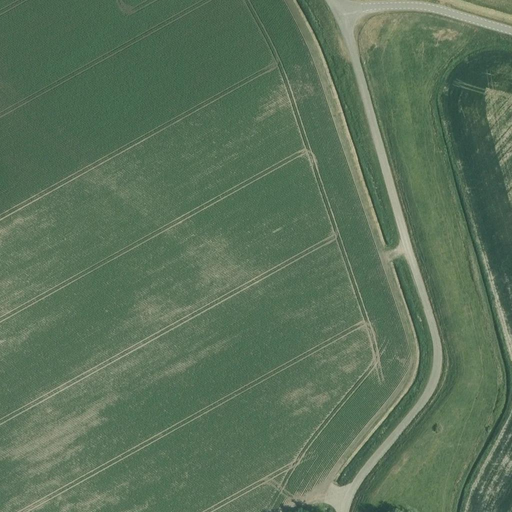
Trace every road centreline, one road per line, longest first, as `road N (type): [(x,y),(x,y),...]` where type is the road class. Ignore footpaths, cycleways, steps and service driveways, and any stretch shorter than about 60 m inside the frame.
road 1 (unclassified): [(339,511),(434,377),(428,305),(339,14)]
road 2 (unclassified): [(511,31),(431,7),(355,6),(339,14)]
